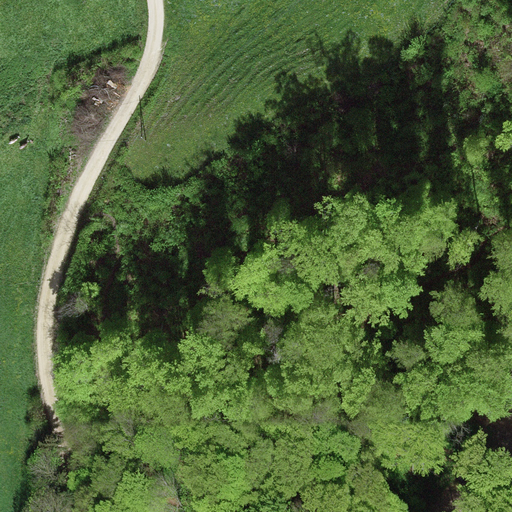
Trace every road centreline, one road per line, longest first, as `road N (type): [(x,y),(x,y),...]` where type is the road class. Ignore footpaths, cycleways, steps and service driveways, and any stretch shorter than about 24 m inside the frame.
road 1 (track): [(54,250),(71,198),(143,70),(157,0)]
road 2 (track): [(67,511),(39,338),(54,250)]
